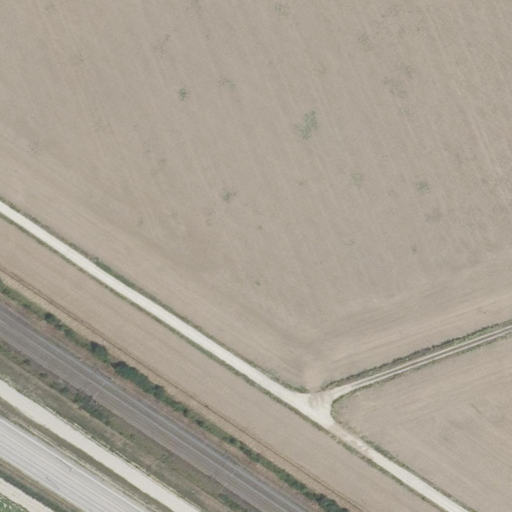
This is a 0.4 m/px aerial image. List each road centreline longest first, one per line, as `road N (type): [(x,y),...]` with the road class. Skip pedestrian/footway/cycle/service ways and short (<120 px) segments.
road 1 (track): [(0,206),(316,413)]
road 2 (track): [(0,388),(183,511)]
road 3 (track): [(316,413),(328,396),(511,329)]
road 4 (track): [(316,413),(459,511)]
